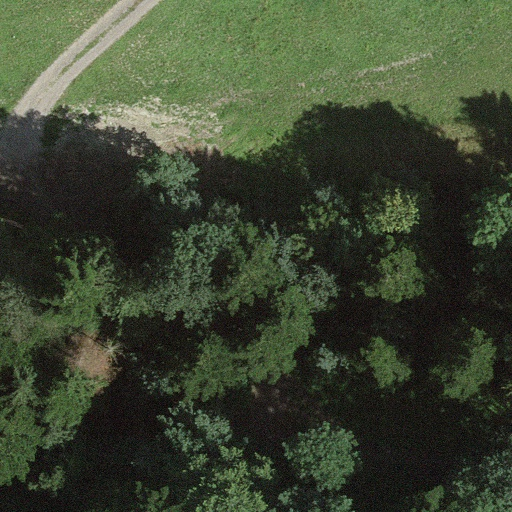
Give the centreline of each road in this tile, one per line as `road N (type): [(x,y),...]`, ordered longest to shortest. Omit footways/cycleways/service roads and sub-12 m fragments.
road 1 (track): [(246,442),(277,397),(258,358),(210,313),(84,255),(48,229),(26,196),(20,156),(28,126),(50,91),(149,0)]
road 2 (track): [(511,470),(379,465),(246,442)]
road 3 (track): [(246,442),(101,411),(0,410)]
